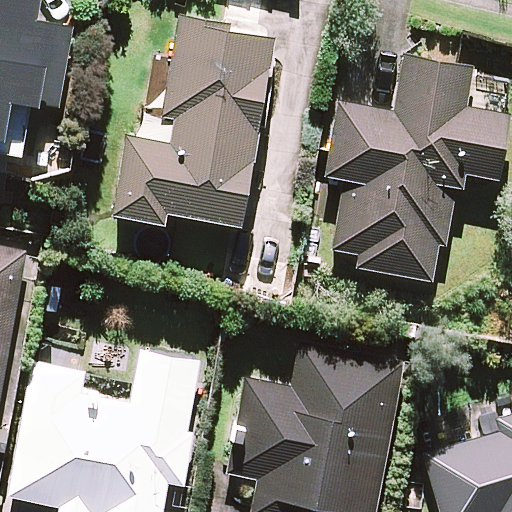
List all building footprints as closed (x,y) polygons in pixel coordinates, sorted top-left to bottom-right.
[(39,0),(0,0),(0,151),(23,155),(30,105),(61,110),(74,29),(36,23),(39,0)] [(276,37),(182,22),(162,140),(129,135),(115,217),(169,226),(171,215),(245,227),(276,37)] [(474,69),(405,59),(397,113),(341,105),(330,178),(345,180),(335,251),(360,254),(358,270),(443,282),(459,174),(502,180),(511,116),(468,110),(474,69)] [(0,410),(28,252),(0,247),(0,410)] [(376,511),(405,361),(302,342),(294,388),(249,379),(232,471),(259,476),(252,511),(376,511)] [(201,359),(143,350),(134,403),(88,395),(92,372),(34,362),(12,495),(106,511),(164,511),(170,480),(181,481),(201,359)] [(511,511),(511,416),(478,426),(472,406),(417,421),(442,511),(511,511)]
